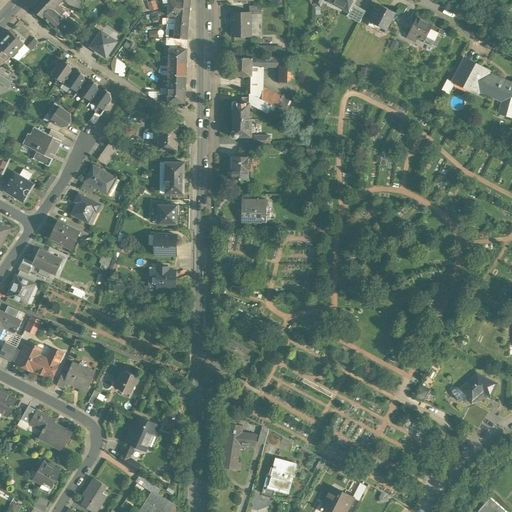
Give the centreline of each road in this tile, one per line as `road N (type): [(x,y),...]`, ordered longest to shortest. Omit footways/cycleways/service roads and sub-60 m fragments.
road 1 (tertiary): [(199,511),(200,112)]
road 2 (residential): [(200,112),(157,108),(14,6)]
road 3 (residential): [(56,511),(97,433),(0,377)]
road 4 (residential): [(420,511),(488,438),(511,424)]
